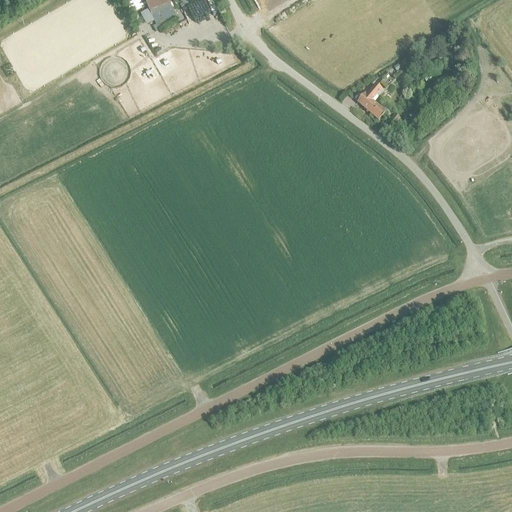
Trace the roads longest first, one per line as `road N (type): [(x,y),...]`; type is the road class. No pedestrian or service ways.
road 1 (unclassified): [(2,511),(402,311),(485,278)]
road 2 (primary): [(72,511),(300,420),(511,363)]
road 3 (unclassified): [(485,278),(417,173),(261,51),(229,0)]
road 4 (unclassified): [(154,511),(261,469),(335,453),(511,442)]
